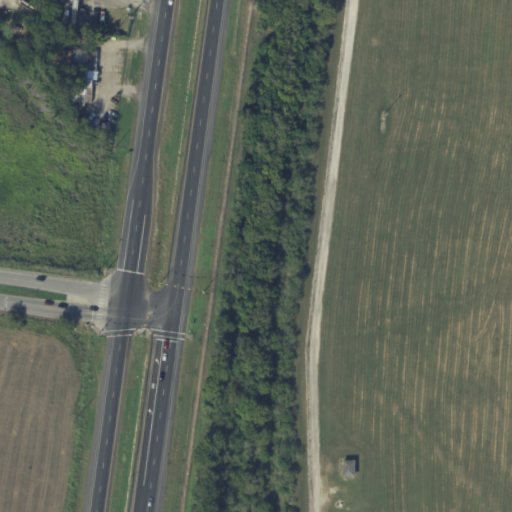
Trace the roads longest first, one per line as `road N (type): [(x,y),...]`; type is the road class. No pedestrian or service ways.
road 1 (trunk): [(174,324),(216,0)]
road 2 (trunk): [(165,0),(124,292)]
road 3 (trunk): [(124,292),(94,511)]
road 4 (trunk): [(152,482),(174,324)]
road 5 (secondary): [(124,292),(0,274)]
road 6 (secondary): [(2,301),(121,317)]
